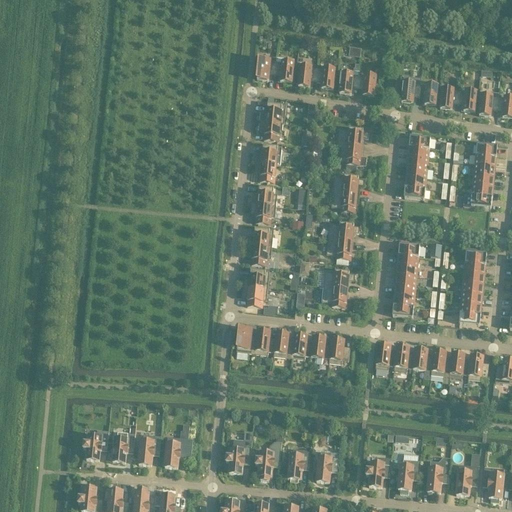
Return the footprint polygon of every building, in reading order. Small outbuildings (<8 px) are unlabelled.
[(442,16),(439,29),(449,31),(452,18),(442,16)] [(351,49),(350,57),(361,58),(362,50),(351,49)] [(275,78),(277,59),(259,57),(259,62),(257,82),(269,83),(269,77),(275,78)] [(277,59),(275,78),(281,78),(280,84),(292,86),(294,66),(294,61),(277,59)] [(316,85),(318,71),(312,70),(312,66),(301,65),(298,89),(310,90),(310,84),(316,85)] [(318,71),(316,85),(322,85),(321,91),(333,92),(335,72),(324,71),(318,71)] [(357,91),(359,78),(359,74),(342,72),(341,76),(339,96),(351,97),(352,91),(357,91)] [(359,78),(357,91),(363,92),(363,98),(374,99),(376,79),(365,78),(359,78)] [(403,85),(401,105),(413,106),(414,100),(419,101),(421,87),(421,80),(404,78),(403,85)] [(421,87),(419,101),(425,101),(425,107),(436,108),(438,88),(432,88),(433,81),(421,80),(421,87)] [(458,107),(460,93),(454,93),(454,92),(442,91),(440,111),(452,113),(452,106),(458,107)] [(460,93),(458,107),(464,108),(463,114),(475,115),(477,95),(465,94),(460,93)] [(497,113),(499,100),(498,100),(499,95),(481,93),(479,118),(491,119),(491,113),(497,113)] [(499,100),(497,113),(503,114),(502,120),(511,121),(511,100),(504,100),(499,100)] [(261,114),(260,124),(280,126),(284,127),(286,108),(267,106),(267,115),(261,114)] [(280,126),(260,124),(259,133),(265,134),(264,143),(278,144),(280,126)] [(342,148),(362,150),(362,141),(368,141),(369,135),(339,132),(337,148),(342,148)] [(410,139),(409,149),(429,151),(431,141),(410,139)] [(476,157),(496,159),(497,149),(477,146),(476,157)] [(276,167),(276,168),(280,168),(282,149),(263,148),(262,156),(256,156),(255,165),(276,167)] [(342,148),(340,163),(346,164),(346,167),(366,169),(367,160),(361,160),(362,150),(342,148)] [(429,151),(409,149),(408,159),(428,161),(429,151)] [(476,157),(475,167),(495,169),(496,159),(476,157)] [(428,161),(408,159),(407,169),(427,171),(428,161)] [(276,167),(255,165),(255,175),(261,176),(260,184),(274,186),(276,168),(276,167)] [(495,169),(475,167),(474,177),(494,179),(495,169)] [(407,169),(406,180),(426,182),(427,171),(407,169)] [(494,179),(474,177),(473,187),(493,189),(494,179)] [(334,179),(333,195),(357,197),(358,188),(364,189),(364,182),(334,179)] [(426,182),(406,180),(405,190),(425,192),(426,182)] [(473,187),(472,198),(492,200),(493,189),(473,187)] [(252,197),(251,207),(276,209),(277,197),(273,197),(274,191),(259,189),(258,198),(252,197)] [(425,192),(405,190),(404,200),(424,202),(425,192)] [(304,210),(306,194),(299,193),(298,209),(304,210)] [(357,197),(333,195),(331,210),(341,211),(341,214),(355,215),(357,197)] [(492,200),(472,198),(471,208),(491,210),(492,200)] [(276,209),(251,207),(250,217),(256,217),(255,226),(270,227),(271,220),(275,220),(276,209)] [(303,225),(294,224),(293,232),(302,233),(303,225)] [(328,242),(352,244),(353,236),(359,236),(360,230),(330,227),(328,242)] [(248,239),(247,249),(272,251),(274,233),(255,231),(254,240),(248,239)] [(352,244),(328,242),(327,257),(337,258),(336,261),(350,263),(352,244)] [(432,246),(430,260),(436,261),(440,261),(441,254),(441,248),(432,246)] [(399,247),(398,257),(419,259),(420,249),(399,247)] [(272,251),(247,249),(246,258),(252,259),(251,268),(266,269),(267,262),(271,262),(272,251)] [(466,254),(465,265),(486,267),(487,256),(466,254)] [(419,259),(398,257),(397,267),(418,269),(419,259)] [(309,266),(301,265),(301,273),(305,273),(308,271),(309,266)] [(465,265),(464,275),(485,277),(486,267),(465,265)] [(418,269),(397,267),(396,277),(417,279),(418,269)] [(243,290),(268,293),(270,274),(251,272),(250,281),(244,281),(243,290)] [(325,274),(323,290),(348,292),(348,283),(354,284),(355,277),(325,274)] [(485,277),(464,275),(463,285),(484,287),(485,277)] [(396,277),(395,288),(416,290),(417,279),(396,277)] [(463,285),(462,295),(483,297),(484,287),(463,285)] [(395,288),(394,298),(415,300),(416,290),(395,288)] [(268,293),(243,290),(242,300),(248,300),(247,309),(262,311),(263,303),(267,304),(268,293)] [(348,292),(323,290),(322,305),(332,306),(332,309),(346,310),(348,292)] [(298,295),(297,309),(305,309),(306,295),(298,295)] [(483,297),(462,295),(461,305),(482,307),(483,297)] [(415,300),(394,298),(393,308),(414,310),(415,300)] [(461,305),(460,315),(481,318),(482,307),(461,305)] [(414,310),(393,308),(392,318),(413,320),(414,310)] [(481,318),(460,315),(459,326),(480,328),(481,318)] [(257,339),(251,339),(252,333),(239,331),(237,355),(249,357),(249,356),(255,357),(257,339)] [(258,333),(257,339),(255,357),(268,359),(268,355),(274,355),(276,342),(270,341),(271,335),(258,333)] [(274,355),(273,360),(286,361),(292,362),(294,344),(288,343),(289,337),(276,336),(276,342),(274,355)] [(295,338),(294,344),(292,362),(305,363),(305,359),(311,360),(313,346),(307,345),(308,339),(295,338)] [(313,340),(313,346),(311,360),(324,361),(329,362),(330,362),(331,348),(325,348),(326,341),(313,340)] [(330,362),(329,362),(329,366),(342,368),(342,363),(348,364),(350,350),(344,350),(345,344),(332,342),(331,348),(330,362)] [(396,356),(390,355),(391,349),(378,348),(375,372),(388,373),(389,369),(394,369),(395,369),(396,356)] [(395,369),(394,369),(394,374),(407,375),(407,371),(413,372),(415,358),(409,357),(410,351),(397,350),(396,356),(395,369)] [(415,352),(415,358),(413,372),(426,373),(431,374),(432,374),(433,360),(427,359),(428,353),(415,352)] [(432,374),(431,374),(431,378),(444,379),(449,380),(450,380),(452,362),(451,362),(446,362),(447,356),(434,354),(433,360),(432,374)] [(452,356),(451,362),(452,362),(450,380),(462,382),(463,377),(468,378),(469,378),(470,365),(470,364),(464,364),(465,358),(452,356)] [(469,378),(468,378),(468,382),(481,384),(481,380),(487,380),(489,367),(483,366),(483,360),(471,358),(470,364),(470,365),(469,378)] [(511,387),(511,363),(504,362),(503,368),(497,368),(495,385),(501,386),(511,387)] [(84,445),(83,452),(87,452),(86,462),(99,464),(100,453),(101,453),(102,447),(107,447),(107,448),(108,448),(109,434),(97,433),(97,439),(89,438),(88,445),(84,445)] [(115,441),(113,465),(125,466),(126,456),(128,456),(128,449),(133,450),(134,450),(135,437),(125,436),(118,435),(117,441),(115,441)] [(256,462),(256,468),(260,469),(259,479),(261,479),(261,483),(269,484),(269,480),(271,480),(272,470),(274,470),(274,464),(280,464),(282,445),(282,438),(277,437),(276,445),(275,444),(268,454),(261,454),(260,462),(256,462)] [(141,443),(139,467),(151,469),(152,458),(154,458),(154,452),(159,452),(159,453),(160,453),(161,439),(151,438),(144,438),(143,444),(141,443)] [(227,459),(226,465),(230,466),(229,476),(242,477),(243,467),(244,467),(245,460),(250,461),(252,438),(244,438),(243,447),(235,446),(234,452),(231,452),(231,459),(227,459)] [(167,446),(165,470),(178,471),(178,461),(180,461),(181,454),(186,455),(185,455),(186,455),(191,455),(191,456),(193,442),(176,440),(175,447),(167,446)] [(290,458),(288,482),(290,482),(290,486),(298,486),(298,483),(301,483),(302,473),(303,473),(304,466),(309,467),(311,453),(293,452),(293,458),(290,458)] [(319,460),(317,484),(329,485),(330,475),(331,475),(332,469),(337,469),(337,470),(338,470),(339,456),(322,455),(321,460),(319,460)] [(367,472),(366,479),(370,479),(369,489),(382,490),(383,480),(384,480),(385,474),(390,474),(390,475),(392,461),(380,460),(379,466),(371,465),(371,472),(367,472)] [(430,471),(427,495),(440,496),(441,486),(442,486),(443,479),(448,480),(449,480),(450,467),(450,461),(443,460),(439,465),(430,464),(430,471)] [(400,468),(398,492),(400,492),(400,496),(408,497),(408,493),(411,493),(412,483),(413,483),(414,477),(419,477),(420,470),(421,464),(403,462),(403,468),(400,468)] [(459,467),(456,498),(469,499),(470,489),(471,489),(472,482),(477,483),(479,469),(459,467)] [(485,470),(483,484),(484,484),(484,483),(489,484),(488,490),(490,490),(489,501),(491,501),(491,505),(499,505),(499,502),(501,502),(504,478),(492,477),(492,471),(485,470)] [(79,500),(78,507),(82,507),(81,511),(101,511),(102,508),(101,508),(101,509),(96,508),(97,502),(95,501),(96,491),(94,491),(94,487),(86,486),(86,490),(84,490),(83,500),(79,500)] [(136,495),(134,511),(148,511),(149,507),(148,506),(149,496),(146,496),(147,492),(139,491),(138,495),(136,495)] [(110,493),(108,511),(127,511),(128,511),(127,511),(122,511),(123,504),(122,504),(123,494),(110,493)] [(162,498),(160,511),(175,511),(175,509),(174,509),(175,499),(173,499),(173,495),(165,494),(165,498),(162,498)] [(238,511),(239,505),(237,505),(237,501),(229,500),(229,504),(226,504),(225,511),(238,511)]
